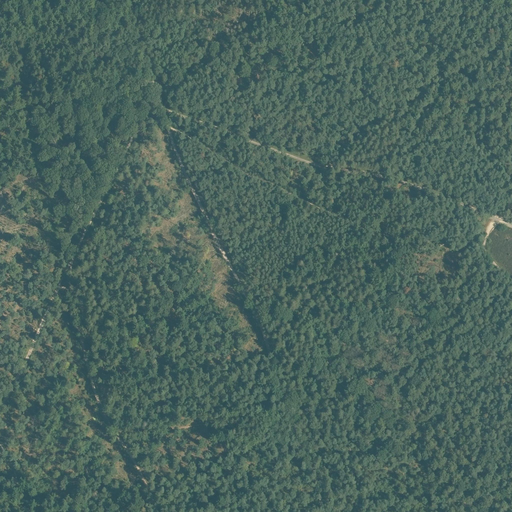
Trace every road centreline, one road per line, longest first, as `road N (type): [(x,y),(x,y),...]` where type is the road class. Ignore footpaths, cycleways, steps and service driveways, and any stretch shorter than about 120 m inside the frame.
road 1 (track): [(57,290),(155,99)]
road 2 (track): [(117,436),(96,397),(72,292),(57,290)]
road 3 (track): [(57,290),(0,408)]
